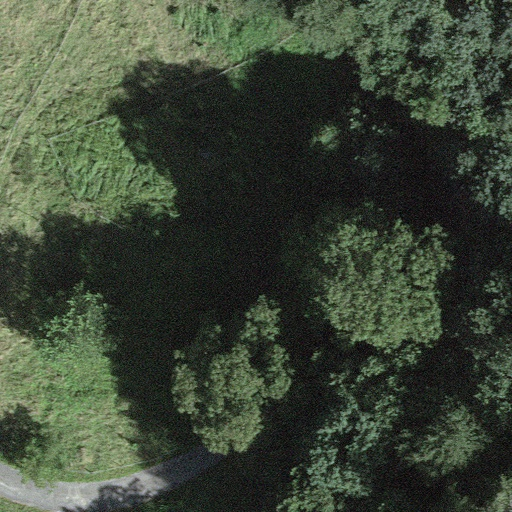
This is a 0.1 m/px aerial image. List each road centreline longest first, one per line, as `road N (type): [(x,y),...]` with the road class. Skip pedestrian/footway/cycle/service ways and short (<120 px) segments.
road 1 (residential): [(0,480),(71,498),(114,494),(218,459),(462,264)]
road 2 (residential): [(300,0),(373,49),(440,145),(462,264)]
road 3 (track): [(462,264),(454,364),(408,445),(385,511)]
